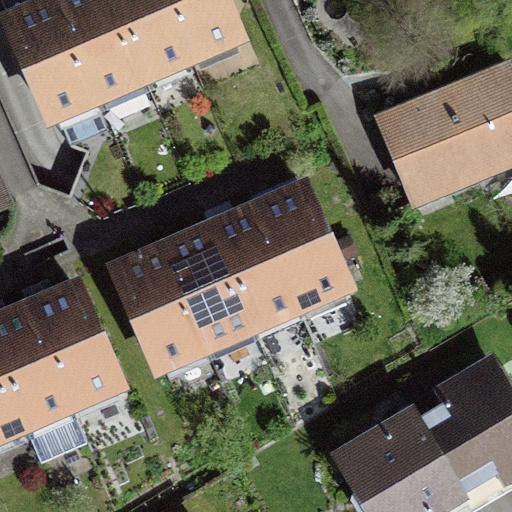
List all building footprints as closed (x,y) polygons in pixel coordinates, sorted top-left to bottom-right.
[(58,0),(56,1),(98,97),(143,78),(108,0),(58,0)] [(108,0),(143,78),(190,57),(164,0),(108,0)] [(164,0),(190,57),(238,36),(221,0),(164,0)] [(111,127),(98,97),(56,1),(9,22),(64,148),(111,127)] [(511,75),(509,69),(381,121),(413,201),(511,161),(511,75)] [(256,211),(298,306),(345,286),(303,190),(256,211)] [(209,231),(251,327),(298,306),(256,211),(209,231)] [(165,251),(207,346),(251,327),(209,231),(165,251)] [(207,346),(165,251),(117,271),(159,367),(207,346)] [(29,309),(71,406),(117,386),(76,289),(29,309)] [(0,321),(0,369),(24,426),(40,462),(86,442),(71,406),(29,309),(0,321)] [(0,436),(24,426),(0,369),(0,436)] [(420,425),(458,490),(464,500),(511,472),(511,404),(492,371),(467,385),(463,379),(437,394),(446,410),(420,425)] [(458,490),(420,425),(415,418),(342,461),(359,489),(354,492),(351,501),(357,511),(432,511),(434,505),(458,490)]
